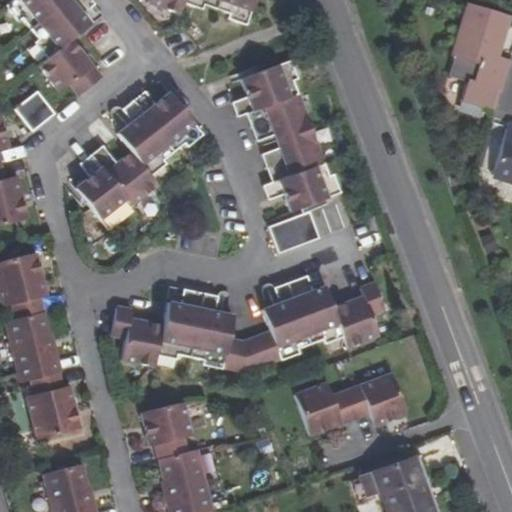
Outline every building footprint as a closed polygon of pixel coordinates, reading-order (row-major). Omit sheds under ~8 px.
[(13,0),(5,7),(18,22),(22,19),(29,29),(38,41),(34,43),(46,59),(71,40),(90,25),(78,9),(89,0),(88,0),(13,0)] [(180,14),(183,4),(184,0),(148,0),(147,4),(180,14)] [(184,0),(183,4),(203,10),(204,7),(230,15),(228,20),(246,25),(254,0),(184,0)] [(510,60),(494,55),(506,16),(470,5),(448,75),(466,82),(460,101),(491,112),(498,91),(500,92),(510,60)] [(75,54),(80,50),(71,40),(46,59),(38,66),(59,92),(69,85),(78,96),(101,77),(93,67),(88,71),(75,54)] [(75,54),(88,71),(93,67),(80,50),(75,54)] [(298,79),(292,62),(241,80),(248,97),(231,103),(236,117),(245,113),(298,94),(293,81),(298,79)] [(37,91),(15,109),(32,132),(55,114),(37,91)] [(117,133),(131,152),(150,177),(166,165),(164,161),(174,153),(184,145),(186,148),(202,135),(169,93),(154,104),(144,92),(122,110),(131,122),(117,133)] [(245,113),(256,142),(273,136),(282,132),(287,145),(277,149),(261,155),(271,183),(323,164),(310,128),(298,94),(245,113)] [(511,180),(511,122),(508,121),(493,175),(511,180)] [(3,128),(0,128),(0,138),(3,150),(8,148),(3,128)] [(287,145),(282,132),(273,136),(277,149),(287,145)] [(102,147),(91,155),(131,207),(157,186),(150,177),(131,152),(116,163),(102,147)] [(87,176),(73,187),(108,232),(123,219),(120,215),(131,207),(91,155),(78,165),(87,176)] [(271,183),(263,186),(268,200),(284,194),(290,212),(340,194),(334,175),(328,177),(323,164),(271,183)] [(0,165),(0,225),(26,219),(16,177),(4,180),(0,165)] [(268,227),(278,254),(318,239),(309,213),(268,227)] [(11,307),(14,320),(43,313),(40,299),(46,297),(35,254),(0,262),(0,293),(4,308),(11,307)] [(261,309),(269,332),(280,361),(299,354),(297,350),(322,341),(324,345),(343,338),(332,309),(323,287),(308,292),(303,278),(274,288),(279,303),(261,309)] [(346,309),(344,304),(332,309),(343,338),(347,348),(379,336),(371,315),(384,310),(375,283),(360,289),(363,296),(365,301),(346,309)] [(183,306),(167,303),(162,326),(156,355),(176,360),(178,354),(188,357),(222,366),(227,339),(232,316),(214,312),(217,297),(186,291),(183,306)] [(346,309),(365,301),(363,296),(344,304),(346,309)] [(131,310),(117,307),(111,336),(124,339),(120,360),(153,368),(156,355),(162,326),(149,323),(148,328),(128,323),(130,318),(131,310)] [(58,374),(43,313),(14,320),(7,322),(22,383),(29,381),(58,374)] [(128,323),(148,328),(149,323),(130,318),(128,323)] [(280,361),(269,332),(244,343),(227,339),(222,366),(221,370),(246,374),(280,361)] [(61,389),(58,374),(29,381),(33,396),(26,398),(36,440),(79,430),(68,387),(61,389)] [(373,423),(393,415),(395,420),(406,416),(391,375),(345,392),(355,420),(369,415),(373,423)] [(310,436),(321,432),(319,427),(338,420),(341,425),(355,420),(345,392),(331,397),(326,384),(294,395),(310,436)] [(144,426),(150,425),(155,447),(159,460),(187,453),(184,439),(191,438),(184,405),(141,414),(144,426)] [(375,428),(395,420),(393,415),(373,423),(375,428)] [(338,420),(319,427),(321,432),(341,425),(338,420)] [(149,448),(155,447),(150,425),(144,426),(149,448)] [(209,511),(195,451),(187,453),(159,460),(171,511),(209,511)] [(433,511),(414,459),(372,473),(380,495),(386,511),(433,511)] [(46,475),(54,511),(92,511),(82,466),(46,475)] [(357,503),(380,495),(372,473),(349,481),(357,503)]
